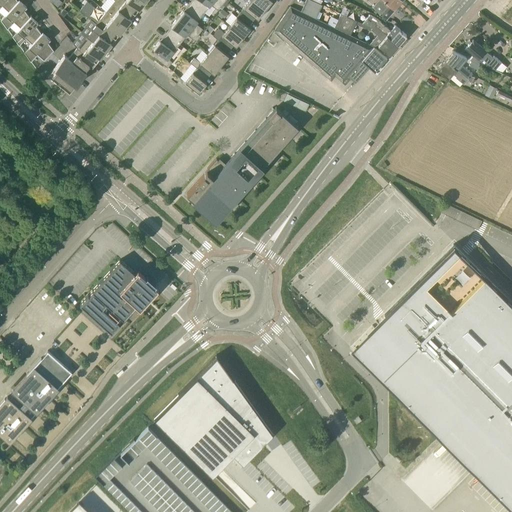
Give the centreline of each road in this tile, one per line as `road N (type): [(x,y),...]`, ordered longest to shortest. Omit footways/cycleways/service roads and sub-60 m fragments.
road 1 (secondary): [(251,275),(346,142),(468,0)]
road 2 (secondary): [(14,511),(212,316)]
road 3 (residential): [(130,53),(206,108),(291,0)]
road 4 (unclassified): [(0,324),(116,195)]
road 5 (unclassified): [(352,445),(314,376),(260,308)]
road 6 (unknown): [(152,511),(121,475),(143,454),(206,511)]
road 7 (unclassified): [(246,322),(352,445)]
road 8 (tertiary): [(212,278),(116,195)]
